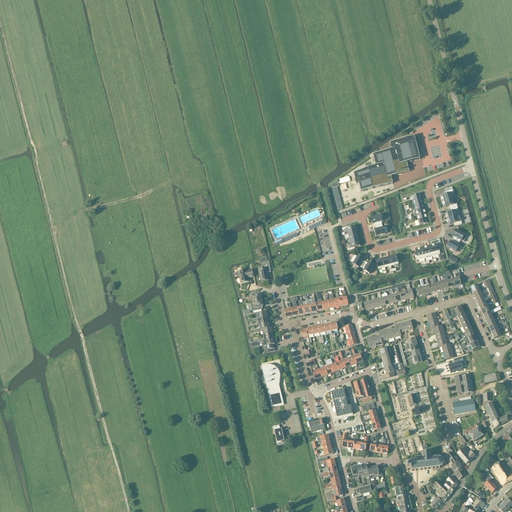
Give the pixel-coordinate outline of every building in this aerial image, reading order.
[(376,166),(353,173),(356,185),(359,185),(361,192),(393,184),(391,177),(402,174),(409,172),(409,170),(407,163),(420,159),(420,158),(417,149),(414,137),(393,142),(390,143),(392,150),(378,153),(373,155),(374,158),(374,159),(376,166)] [(338,179),(340,184),(350,182),(348,176),(338,179)] [(337,188),(332,189),(338,211),(343,209),(337,188)] [(453,190),(445,192),(446,195),(441,196),(442,199),(441,199),(442,202),(453,199),(451,194),(453,193),(453,190)] [(449,207),(450,210),(457,208),(456,204),(454,205),(453,199),(442,202),(443,205),(444,205),(444,208),(449,207)] [(458,211),(457,208),(450,210),(451,213),(446,214),(447,216),(446,216),(447,220),(457,217),(456,211),(458,211)] [(374,224),(375,227),(382,225),(381,222),(382,222),(381,215),(371,218),(372,222),(373,225),(374,224)] [(459,222),(457,217),(447,220),(448,223),(449,225),(454,224),(454,227),(462,225),(461,222),(459,222)] [(382,225),(375,227),(375,229),(374,230),(376,237),(385,234),(384,228),(383,228),(382,225)] [(354,248),(356,247),(360,246),(355,227),(350,229),(349,227),(342,229),(342,231),(344,230),(346,236),(345,236),(346,241),(347,241),(349,249),(347,249),(348,252),(355,250),(354,248)] [(455,236),(453,240),(459,243),(460,241),(462,241),(464,242),(467,237),(464,236),(465,235),(456,231),(454,235),(455,236)] [(459,243),(453,240),(450,244),(449,244),(447,248),(456,252),(459,247),(458,246),(459,243)] [(440,255),(439,250),(438,250),(436,245),(432,246),(429,247),(432,258),(432,257),(440,255)] [(432,258),(429,247),(426,248),(426,247),(422,248),(425,259),(431,258),(432,258)] [(425,259),(422,248),(422,249),(419,250),(419,249),(415,250),(416,256),(415,256),(417,261),(425,259)] [(359,267),(362,268),(365,262),(363,261),(364,260),(358,256),(357,257),(354,255),(350,262),(353,264),(353,265),(358,268),(359,267)] [(398,265),(396,255),(389,257),(392,266),(398,265)] [(389,257),(383,259),(385,268),(392,266),(389,257)] [(376,260),(378,270),(385,268),(383,259),(376,260)] [(365,262),(362,268),(364,270),(364,271),(369,274),(374,266),(370,263),(368,262),(368,263),(365,262)] [(266,267),(266,269),(258,270),(261,282),(269,280),(267,273),(270,273),(269,267),(266,267)] [(241,284),(249,282),(248,278),(250,278),(253,277),(252,270),(246,271),(246,270),(238,272),(241,284)] [(453,280),(455,287),(461,285),(460,282),(462,282),(460,275),(458,276),(458,274),(455,275),(456,279),(453,280)] [(445,280),(440,281),(443,290),(449,289),(447,281),(446,280),(445,280)] [(438,284),(435,285),(437,292),(443,290),(440,281),(438,282),(438,284)] [(480,288),(479,289),(477,285),(470,288),(473,294),(480,291),(481,290),(480,288)] [(425,295),(423,288),(417,290),(415,291),(417,297),(419,296),(419,297),(425,295)] [(411,291),(405,292),(407,300),(414,298),(411,291)] [(482,296),(480,291),(473,294),(476,300),(482,296)] [(252,300),(253,303),(262,301),(262,297),(261,297),(260,295),(258,295),(258,292),(250,294),(251,301),(252,300)] [(401,302),(407,300),(405,292),(399,294),(401,302)] [(346,295),(345,294),(343,295),(343,298),(340,299),(342,307),(348,306),(346,298),(346,295)] [(396,303),(401,302),(399,294),(393,296),(396,303)] [(387,297),(390,305),(396,303),(393,296),(387,297)] [(485,302),(482,296),(476,300),(478,305),(485,302)] [(262,301),(253,303),(253,304),(250,305),(252,312),(262,310),(261,307),(263,307),(262,304),(263,304),(262,301)] [(366,312),(372,310),(370,302),(364,304),(366,312)] [(488,308),(485,302),(478,305),(481,311),(488,308)] [(454,314),(456,313),(457,316),(464,313),(461,307),(452,311),(454,314)] [(490,314),(489,311),(488,308),(481,311),(484,317),(490,314)] [(464,313),(457,316),(460,322),(466,319),(464,313)] [(427,316),(429,323),(437,320),(436,314),(427,316)] [(493,319),(490,314),(484,317),(486,322),(493,319)] [(469,324),(466,319),(460,322),(462,328),(469,324)] [(489,328),(496,325),(493,319),(486,322),(489,328)] [(433,328),(439,327),(437,320),(429,323),(430,329),(433,328)] [(410,321),(404,323),(406,332),(413,330),(410,321)] [(406,332),(404,323),(397,325),(398,328),(400,334),(406,332)] [(465,333),(472,330),(469,324),(462,328),(465,333)] [(492,334),(498,330),(501,329),(500,326),(499,327),(497,324),(496,325),(489,328),(492,334)] [(347,334),(353,332),(351,325),(345,327),(347,334)] [(435,335),(444,332),(442,326),(439,327),(433,328),(435,335)] [(401,336),(400,334),(398,328),(391,329),(394,338),(401,336)] [(388,340),(394,338),(391,329),(385,331),(388,340)] [(307,343),(309,343),(308,339),(308,336),(306,330),(300,331),(302,338),(302,339),(306,339),(307,343)] [(474,336),(472,330),(465,333),(468,339),(474,336)] [(498,330),(492,334),(494,339),(501,336),(498,330)] [(379,333),(379,336),(382,342),(388,340),(385,331),(379,333)] [(348,340),(355,338),(353,332),(347,334),(348,340)] [(435,335),(437,341),(446,339),(444,332),(435,335)] [(382,345),(382,342),(379,336),(373,338),(376,347),(382,345)] [(468,345),(470,344),(470,345),(477,341),(478,340),(477,338),(476,337),(475,338),(474,336),(468,339),(465,340),(466,342),(467,343),(468,345)] [(357,344),(355,338),(348,340),(350,346),(357,344)] [(369,349),(376,347),(373,338),(367,340),(369,349)] [(260,340),(261,343),(263,343),(263,347),(266,346),(267,350),(275,349),(274,345),(275,344),(273,339),(263,341),(263,340),(260,340)] [(406,345),(407,347),(417,344),(415,339),(407,341),(408,344),(406,345)] [(446,339),(437,341),(439,348),(442,347),(448,345),(446,339)] [(477,341),(470,345),(473,350),(480,347),(477,341)] [(408,350),(410,349),(411,353),(419,350),(417,344),(407,347),(408,350)] [(450,344),(448,345),(442,347),(443,353),(452,351),(450,344)] [(391,354),(389,348),(387,349),(379,351),(381,357),(389,355),(391,354)] [(413,359),(420,356),(419,350),(411,353),(413,359)] [(351,358),(348,359),(351,367),(357,364),(354,357),(353,355),(352,351),(349,352),(351,358)] [(452,351),(443,353),(445,360),(454,357),(452,351)] [(348,359),(345,360),(344,360),(344,359),(342,352),(339,353),(341,360),(342,360),(342,361),(345,369),(351,367),(348,359)] [(356,354),(353,355),(354,357),(357,364),(363,362),(360,354),(356,356),(356,354)] [(390,361),(389,355),(381,357),(382,363),(390,361)] [(422,362),(420,356),(413,359),(414,365),(422,362)] [(455,364),(448,365),(449,369),(450,373),(462,370),(461,363),(464,362),(463,358),(454,360),(455,364)] [(331,359),(328,360),(333,374),(339,371),(336,364),(333,365),(331,359)] [(326,361),(328,367),(324,368),(327,376),(333,374),(328,360),(326,361)] [(342,361),(336,364),(339,371),(345,369),(342,361)] [(393,363),(391,364),(390,361),(382,363),(384,369),(394,366),(393,363)] [(282,405),(277,384),(280,377),(280,376),(280,375),(279,375),(279,373),(279,372),(278,371),(277,370),(276,369),(276,368),(275,368),(274,367),(273,367),(271,366),(270,366),(269,366),(268,366),(267,367),(261,368),(263,376),(261,378),(262,381),(265,389),(266,388),(271,408),(282,405)] [(394,369),(394,366),(384,369),(386,375),(394,373),(393,369),(394,369)] [(321,378),(327,376),(324,368),(318,371),(321,378)] [(313,373),(316,380),(321,378),(318,371),(313,373)] [(495,374),(483,377),(484,382),(485,385),(491,383),(497,382),(495,374)] [(472,392),(469,376),(463,377),(463,376),(455,378),(458,394),(464,393),(464,394),(472,392)] [(372,397),(374,397),(371,387),(369,387),(366,380),(353,384),(359,401),(361,400),(362,403),(372,400),(372,397)] [(345,389),(329,392),(331,399),(334,399),(338,418),(353,415),(351,406),(349,406),(345,389)] [(417,404),(415,395),(407,397),(410,406),(417,404)] [(453,403),(455,415),(476,411),(474,400),(453,403)] [(361,407),(363,412),(368,410),(369,409),(370,410),(375,408),(373,403),(368,405),(366,405),(361,407)] [(499,418),(496,411),(492,403),(484,407),(492,423),(497,420),(499,419),(499,418)] [(499,419),(497,420),(499,426),(508,422),(505,417),(502,418),(502,417),(499,418),(499,419)] [(323,420),(309,424),(312,433),(325,430),(324,425),(325,425),(323,420)] [(476,425),(478,428),(467,436),(465,433),(464,435),(465,437),(468,441),(471,439),(474,442),(483,436),(480,431),(483,430),(480,426),(480,427),(478,423),(476,425)] [(275,432),(278,443),(284,441),(281,429),(280,430),(279,425),(273,427),(274,432),(275,432)] [(501,438),(504,443),(510,438),(507,433),(501,438)] [(320,438),(322,444),(330,442),(328,436),(320,438)] [(361,441),(361,443),(360,443),(359,450),(365,451),(366,445),(367,445),(368,438),(365,438),(364,442),(361,441)] [(330,442),(322,444),(323,450),(331,448),(330,442)] [(467,458),(470,461),(472,459),(475,456),(471,452),(470,453),(465,447),(461,451),(464,454),(465,453),(468,457),(467,458)] [(333,454),(331,448),(323,450),(325,456),(333,454)] [(466,464),(470,461),(467,458),(468,457),(465,453),(464,454),(461,451),(457,454),(466,464)] [(412,471),(416,470),(439,468),(442,466),(444,463),(443,460),(441,458),(437,457),(431,458),(430,452),(422,453),(418,454),(418,459),(410,460),(411,464),(405,464),(406,470),(412,469),(412,471)] [(451,468),(454,472),(461,468),(462,467),(458,462),(452,453),(451,453),(447,455),(450,461),(452,465),(451,466),(452,467),(451,468)] [(326,468),(328,468),(336,466),(334,460),(328,462),(328,460),(323,462),(323,464),(325,464),(326,468)] [(500,462),(497,464),(496,462),(490,465),(502,486),(511,480),(511,476),(504,462),(500,462)] [(358,478),(356,467),(354,468),(354,466),(350,467),(353,479),(358,478)] [(379,472),(377,467),(372,468),(374,478),(382,476),(381,472),(379,472)] [(465,474),(461,468),(454,472),(459,480),(465,474)] [(492,478),(486,471),(484,472),(487,475),(490,479),(491,479),(492,478)] [(447,481),(448,482),(451,486),(455,489),(458,485),(458,484),(455,481),(451,477),(447,481)] [(495,493),(498,490),(497,489),(492,484),(494,482),(491,479),(490,481),(489,482),(485,485),(486,487),(492,494),(494,492),(495,493)] [(434,486),(438,490),(447,499),(450,495),(455,489),(451,486),(448,482),(444,487),(438,481),(434,486)] [(398,497),(407,496),(405,487),(404,487),(403,484),(394,487),(396,498),(398,498),(398,497)] [(372,493),(370,486),(356,490),(357,494),(360,493),(360,495),(372,493)] [(334,500),(337,499),(337,497),(343,495),(341,489),(334,491),(335,496),(331,497),(332,500),(334,499),(334,500)] [(447,499),(438,490),(436,492),(439,496),(438,497),(444,503),(447,499)] [(408,500),(407,496),(398,497),(398,498),(398,500),(399,502),(397,502),(398,507),(408,505),(407,501),(408,500)] [(437,498),(429,506),(435,511),(442,503),(437,498)] [(338,508),(345,506),(344,500),(338,502),(337,499),(334,500),(335,501),(333,501),(333,504),(337,504),(337,507),(338,508)] [(485,505),(478,500),(472,508),(468,511),(478,511),(479,510),(478,509),(480,507),(482,509),(485,505)] [(511,504),(507,500),(502,504),(508,509),(509,509),(511,511),(511,504)]
